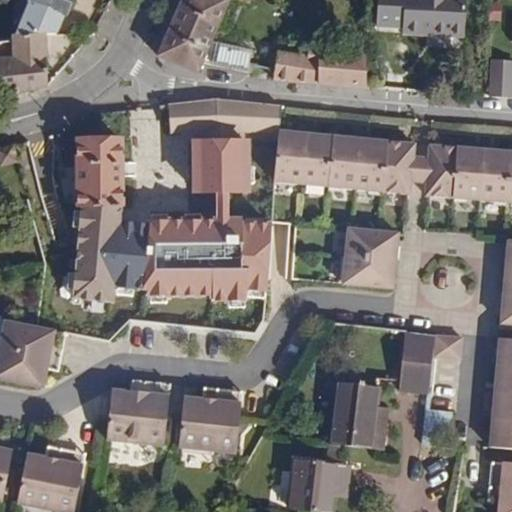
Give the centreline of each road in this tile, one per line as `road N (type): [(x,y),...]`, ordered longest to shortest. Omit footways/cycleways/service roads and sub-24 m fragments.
road 1 (residential): [(0,399),(36,408),(121,364),(249,379),(299,305),(425,312),(453,285)]
road 2 (residential): [(112,68),(176,86),(511,111)]
road 3 (tertiary): [(112,68),(44,113),(0,125)]
